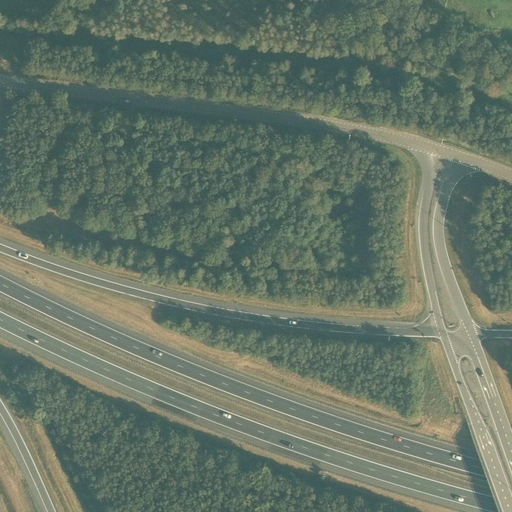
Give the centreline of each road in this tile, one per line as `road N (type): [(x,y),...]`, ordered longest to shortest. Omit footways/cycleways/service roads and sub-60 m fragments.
road 1 (motorway): [(511,475),(204,376),(0,282)]
road 2 (motorway): [(0,321),(194,409),(374,472),(511,509)]
road 3 (motorway): [(442,334),(173,302),(0,247)]
road 4 (tertiary): [(446,152),(314,120),(0,82)]
road 5 (primary): [(442,334),(509,511)]
road 6 (tertiary): [(446,152),(432,171),(423,210),(442,334)]
road 7 (tertiary): [(471,334),(439,243),(446,152)]
